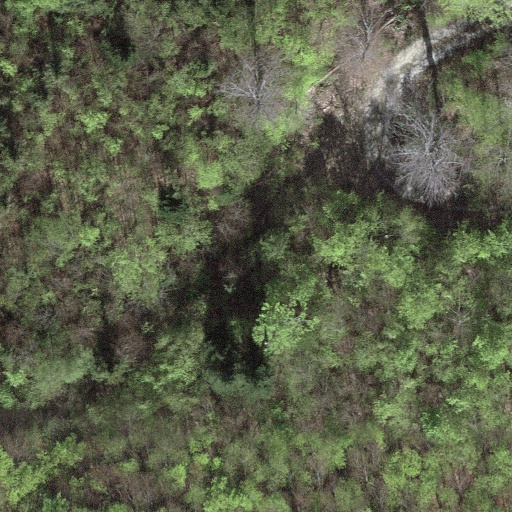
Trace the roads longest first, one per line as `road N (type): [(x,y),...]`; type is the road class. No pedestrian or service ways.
road 1 (track): [(0,476),(370,133)]
road 2 (track): [(511,14),(426,54),(393,81),(370,133),(376,160),(416,192),(511,192)]
